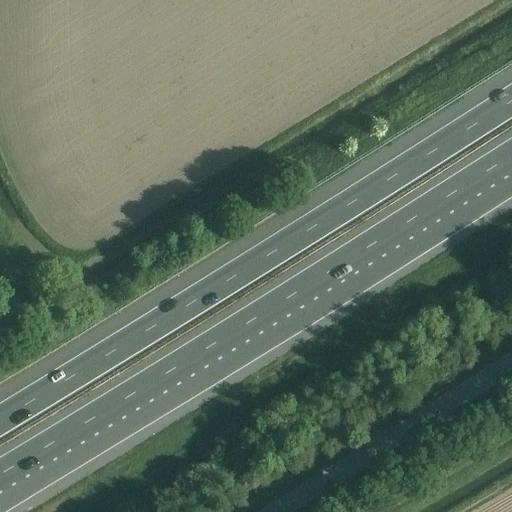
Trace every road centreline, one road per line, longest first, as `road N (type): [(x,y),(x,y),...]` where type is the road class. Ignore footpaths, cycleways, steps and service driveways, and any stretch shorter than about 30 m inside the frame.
road 1 (motorway): [(511,100),(0,420)]
road 2 (motorway): [(0,473),(511,154)]
road 3 (unclassified): [(274,511),(511,361)]
